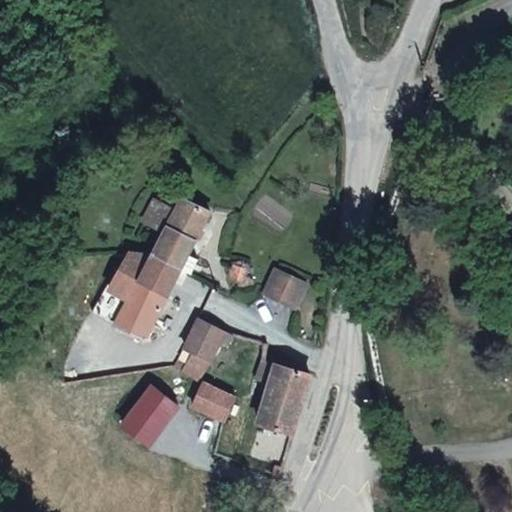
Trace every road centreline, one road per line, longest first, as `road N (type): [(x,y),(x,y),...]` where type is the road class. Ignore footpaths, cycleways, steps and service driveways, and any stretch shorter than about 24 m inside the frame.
road 1 (unclassified): [(363,201),(397,89),(441,0)]
road 2 (unclassified): [(321,0),(336,42),(363,201)]
road 3 (unclassified): [(334,365),(363,201)]
road 4 (unknown): [(511,201),(397,89)]
road 5 (unclassified): [(294,511),(316,461),(334,365)]
